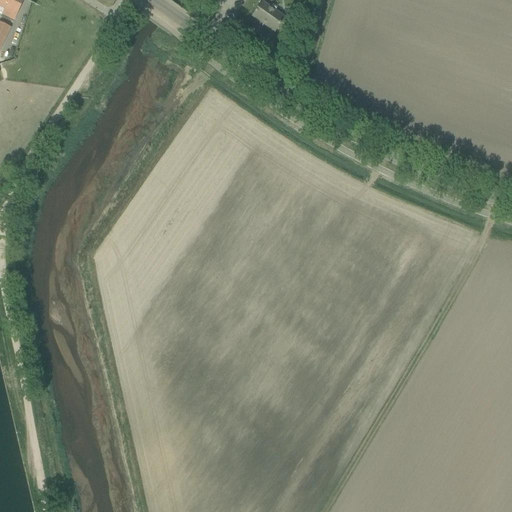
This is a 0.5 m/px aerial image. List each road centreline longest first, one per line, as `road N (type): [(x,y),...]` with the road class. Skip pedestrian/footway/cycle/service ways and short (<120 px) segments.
road 1 (track): [(48,511),(0,243),(28,161),(108,38),(123,0)]
road 2 (tertiary): [(511,206),(388,155),(289,97)]
road 3 (tertiary): [(289,97),(151,0)]
